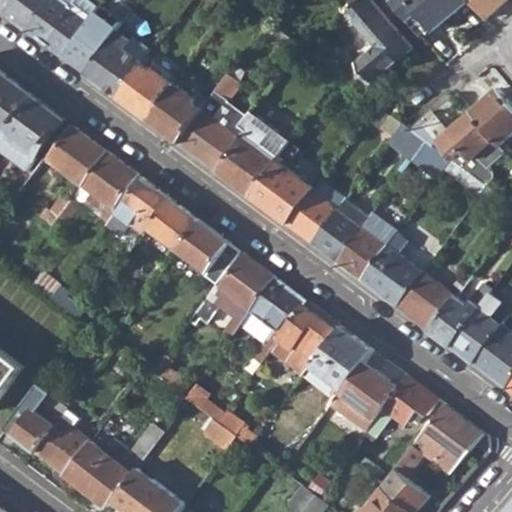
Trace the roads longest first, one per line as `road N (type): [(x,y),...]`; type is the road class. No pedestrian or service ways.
road 1 (residential): [(0,41),(511,421)]
road 2 (residential): [(511,466),(472,511),(48,511),(0,475)]
